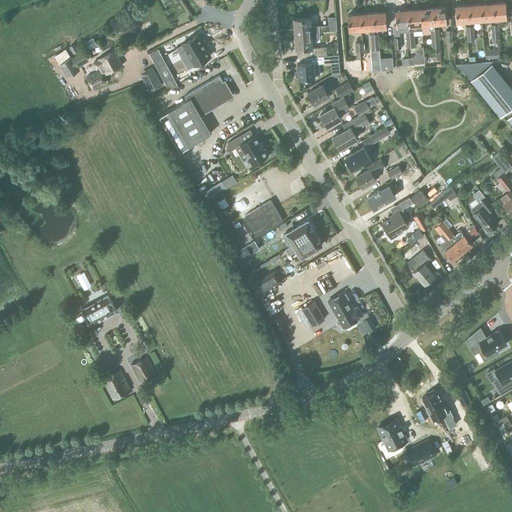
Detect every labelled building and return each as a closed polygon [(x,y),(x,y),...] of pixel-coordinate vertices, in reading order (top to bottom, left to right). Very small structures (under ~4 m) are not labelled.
[(494,4),(495,19),(508,18),(507,3),(494,4)] [(482,20),(495,19),(494,4),(481,5),(482,20)] [(470,21),(482,20),(481,5),(469,6),(470,21)] [(457,22),(470,21),(469,6),(456,7),(457,22)] [(434,9),(435,24),(448,23),(446,8),(434,9)] [(434,9),(421,10),(423,25),(430,24),(430,26),(429,26),(429,30),(430,30),(431,38),(440,37),(439,29),(435,29),(434,24),(435,24),(434,9)] [(410,26),(411,31),(423,30),(423,25),(421,10),(409,11),(410,26)] [(409,11),(396,11),(397,27),(410,26),(409,11)] [(374,13),(375,29),(388,28),(386,12),(374,13)] [(374,29),(375,29),(374,13),(361,14),(362,30),(369,29),(369,32),(375,32),(374,29)] [(349,31),(362,30),(361,14),(348,15),(349,31)] [(294,19),(295,34),(320,32),(337,30),(336,16),(328,17),(329,25),(319,25),(311,26),(310,18),(294,19)] [(414,31),(411,31),(406,32),(406,40),(415,39),(414,31)] [(309,48),(310,56),(327,55),(327,46),(313,47),(312,39),(320,38),(320,32),(295,34),(296,49),(309,48)] [(500,39),(499,32),(492,32),(492,40),(500,39)] [(211,56),(198,33),(181,43),(182,44),(176,48),(181,57),(187,53),(194,66),(211,56)] [(379,34),(370,34),(371,42),(380,42),(379,34)] [(441,51),(440,37),(431,38),(432,52),(441,51)] [(415,39),(406,40),(407,48),(416,47),(415,39)] [(380,42),(371,42),(372,50),(380,49),(380,42)] [(363,43),(355,43),(356,52),(363,51),(363,43)] [(414,57),(408,58),(409,65),(415,65),(415,64),(424,63),(424,46),(421,47),(413,57),(414,57)] [(486,59),(500,57),(499,48),(485,50),(486,59)] [(149,53),(157,68),(165,63),(157,49),(149,53)] [(98,74),(89,80),(93,89),(107,82),(103,75),(123,65),(115,50),(92,62),(98,74)] [(83,51),(73,57),(72,56),(59,64),(67,78),(80,69),(79,67),(89,60),(83,51)] [(339,62),(339,54),(335,54),(330,55),(331,62),(339,62)] [(392,58),(380,59),(381,71),(393,69),(392,58)] [(314,62),(298,63),(298,71),(296,71),(296,77),(299,77),(299,78),(315,77),(314,62)] [(488,65),(472,78),(501,115),(511,105),(511,86),(495,66),(488,65)] [(161,85),(152,67),(141,73),(151,91),(161,85)] [(161,75),(165,82),(173,77),(169,70),(161,75)] [(168,111),(159,116),(180,151),(189,146),(212,133),(205,122),(200,113),(231,95),(220,75),(185,95),(187,100),(168,111)] [(344,95),(354,89),(349,81),(336,88),(341,97),(344,95)] [(336,91),(332,84),(326,88),(324,84),(309,92),(315,104),(330,95),(336,91)] [(169,104),(170,104),(171,107),(178,104),(172,91),(161,95),(164,103),(168,101),(169,104)] [(344,95),(341,97),(331,102),(334,107),(321,114),(328,126),(342,119),(340,114),(351,108),(344,95)] [(364,112),(371,108),(370,107),(378,103),(373,96),(366,100),(366,99),(354,106),(359,115),(364,112)] [(63,109),(71,105),(69,100),(61,104),(63,109)] [(362,140),(363,140),(360,136),(357,137),(354,132),(370,122),(366,114),(372,111),(371,108),(364,112),(359,115),(342,124),(345,130),(334,137),(341,148),(353,141),(355,144),(362,140)] [(251,118),(253,123),(260,121),(257,115),(251,118)] [(362,140),(366,147),(391,133),(387,126),(363,140),(362,140)] [(228,152),(240,144),(252,164),(260,160),(261,161),(268,157),(267,156),(268,155),(263,148),(265,147),(261,141),(260,142),(255,135),(243,142),(239,135),(228,143),(226,148),(228,152)] [(396,156),(397,158),(408,153),(403,141),(379,152),(383,161),(396,156)] [(366,165),(372,162),(364,147),(346,157),(349,162),(347,163),(347,165),(349,168),(350,169),(352,168),(364,162),(366,165)] [(338,149),(329,155),(332,160),(341,155),(338,149)] [(373,173),(386,165),(381,157),(368,165),(371,168),(357,176),(363,188),(377,180),(373,173)] [(500,166),(504,172),(505,173),(511,167),(511,166),(507,160),(500,166)] [(388,171),(392,179),(403,172),(399,165),(388,171)] [(186,171),(191,180),(199,176),(194,166),(186,171)] [(497,178),(507,190),(511,186),(511,181),(505,173),(504,172),(500,168),(493,174),(497,178)] [(250,175),(222,192),(227,200),(255,184),(250,175)] [(226,188),(232,184),(228,177),(222,181),(226,188)] [(389,185),(368,197),(374,209),(396,196),(389,185)] [(411,197),(411,198),(419,207),(429,199),(421,189),(420,189),(411,197)] [(480,201),(479,202),(471,209),(489,231),(499,223),(490,212),(495,208),(486,196),(485,197),(479,189),(474,194),(480,201)] [(511,191),(510,189),(500,198),(505,204),(511,212),(511,191)] [(413,203),(409,197),(400,203),(403,208),(413,203)] [(257,236),(283,221),(271,200),(245,215),(257,236)] [(383,222),(392,238),(400,233),(399,231),(408,226),(406,222),(409,220),(402,209),(394,213),(395,215),(383,222)] [(420,212),(413,216),(420,228),(427,224),(420,212)] [(286,249),(315,232),(313,229),(314,229),(310,223),(309,224),(307,220),(283,235),(290,246),(286,249)] [(461,230),(455,236),(443,221),(436,227),(441,234),(443,233),(446,231),(463,252),(472,244),(469,240),(473,237),(468,230),(464,234),(461,230)] [(235,250),(253,239),(244,224),(226,235),(235,250)] [(412,244),(424,234),(420,228),(407,238),(412,244)] [(453,260),(463,252),(446,231),(443,233),(447,240),(441,245),(453,260)] [(301,256),(322,244),(320,241),(320,240),(317,235),(316,235),(315,232),(286,249),(289,254),(297,249),(301,256)] [(234,252),(240,261),(252,254),(246,245),(234,252)] [(424,283),(435,275),(426,263),(432,259),(423,249),(407,262),(414,271),(424,283)] [(440,264),(436,266),(439,275),(444,273),(440,264)] [(370,316),(367,317),(365,314),(364,315),(358,305),(355,308),(344,290),(326,301),(343,328),(357,320),(359,323),(363,321),(369,331),(376,327),(370,316)] [(83,309),(91,324),(118,310),(110,295),(83,309)] [(315,300),(302,308),(313,326),(325,318),(315,300)] [(295,305),(278,317),(291,334),(308,322),(295,305)] [(506,344),(498,330),(486,337),(480,328),(466,339),(474,353),(479,351),(485,361),(500,352),(498,349),(506,344)] [(82,340),(77,343),(91,363),(96,360),(82,340)] [(157,375),(147,356),(130,366),(140,384),(157,375)] [(511,378),(511,360),(495,370),(499,377),(493,380),(501,394),(511,387),(511,380),(511,379),(511,378)] [(120,369),(102,379),(114,399),(131,390),(120,369)] [(445,389),(431,396),(441,416),(455,408),(445,389)] [(457,394),(463,406),(471,402),(465,390),(457,394)] [(404,403),(381,415),(396,441),(418,430),(404,403)] [(468,434),(457,438),(461,448),(471,444),(468,434)] [(406,450),(414,466),(437,455),(429,438),(406,450)] [(347,448),(350,457),(356,455),(353,446),(347,448)] [(461,459),(471,477),(483,471),(473,453),(461,459)] [(421,482),(409,487),(412,494),(424,489),(421,482)]
